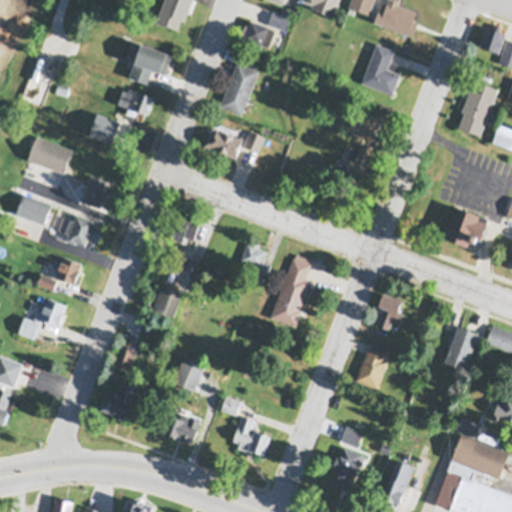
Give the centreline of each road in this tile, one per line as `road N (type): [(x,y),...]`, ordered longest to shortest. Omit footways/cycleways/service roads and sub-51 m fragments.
road 1 (residential): [(272,511),(467,0)]
road 2 (residential): [(59,467),(229,0)]
road 3 (residential): [(511,304),(163,174)]
road 4 (primary): [(266,511),(115,465),(0,477)]
